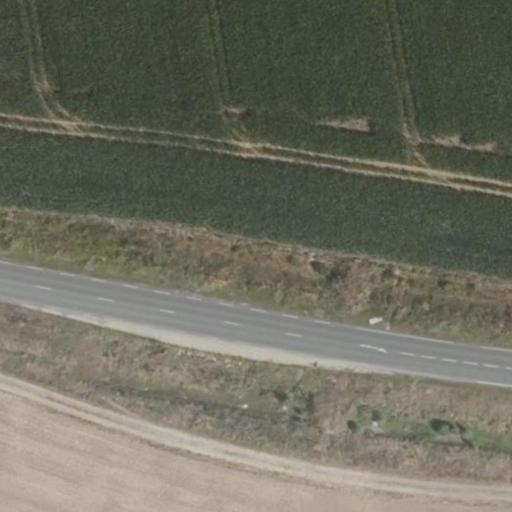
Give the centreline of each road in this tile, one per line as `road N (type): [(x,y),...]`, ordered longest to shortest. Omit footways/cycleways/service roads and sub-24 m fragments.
road 1 (track): [(0,376),(299,476),(511,491)]
road 2 (tertiary): [(511,363),(0,277)]
